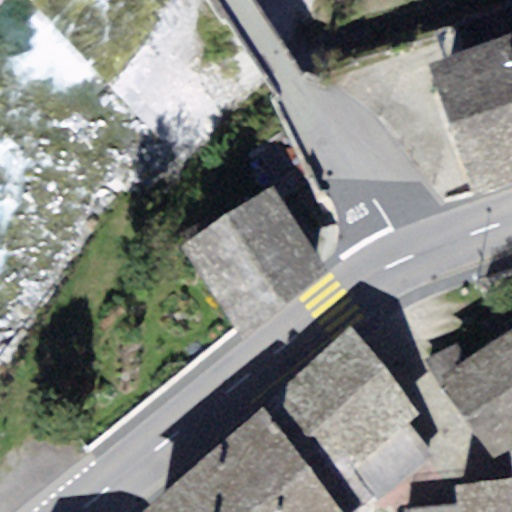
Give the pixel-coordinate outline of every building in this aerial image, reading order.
[(511,36),(427,66),(474,196),(511,182),(511,36)] [(273,191),(180,244),(229,329),(322,276),(273,191)] [(349,332),(256,413),(336,511),(377,511),(383,507),(351,467),(425,411),(349,332)] [(511,332),(440,381),(501,468),(511,466),(510,452),(511,451),(511,332)] [(336,511),(256,413),(142,511),(336,511)] [(459,506),(404,511),(511,511),(511,480),(457,486),(459,506)]
